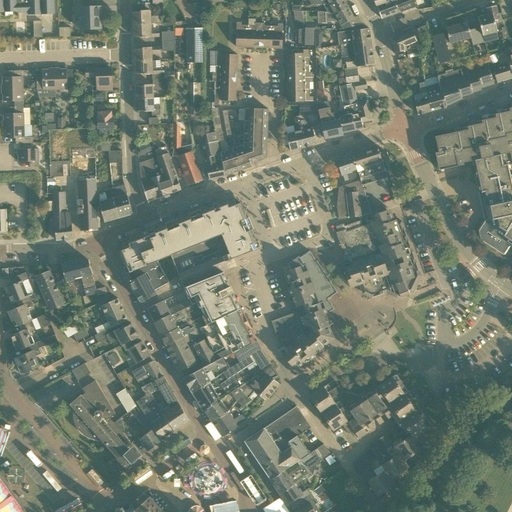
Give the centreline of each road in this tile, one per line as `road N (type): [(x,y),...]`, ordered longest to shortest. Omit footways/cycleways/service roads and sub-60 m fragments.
road 1 (residential): [(438,443),(398,492),(385,501),(371,497),(291,389)]
road 2 (residential): [(97,243),(206,438)]
road 3 (unclassified): [(147,222),(131,179),(127,54)]
road 4 (residential): [(105,503),(15,391)]
road 5 (residential): [(272,256),(324,239),(328,230),(306,160)]
road 6 (unclassified): [(511,292),(468,255),(432,188)]
road 7 (unclassified): [(0,58),(127,54)]
road 8 (residential): [(277,170),(273,107),(261,97),(262,53)]
